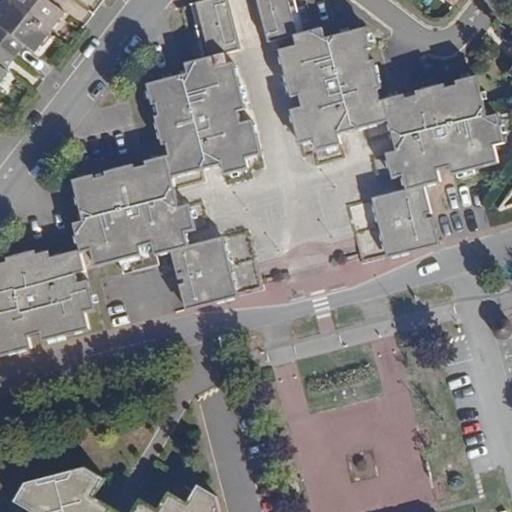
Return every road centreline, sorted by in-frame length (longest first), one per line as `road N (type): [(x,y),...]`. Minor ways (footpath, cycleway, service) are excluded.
road 1 (secondary): [(451,268),(0,378)]
road 2 (residential): [(0,201),(157,0)]
road 3 (residential): [(451,268),(469,299),(511,447)]
road 4 (residential): [(373,0),(447,53),(486,0)]
